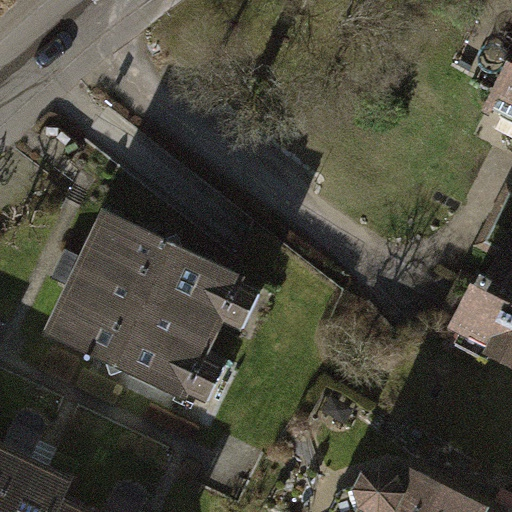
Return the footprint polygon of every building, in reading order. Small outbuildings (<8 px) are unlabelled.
[(511,71),(483,135),(511,148),(511,71)] [(511,202),(450,318),(511,350),(511,202)] [(239,269),(100,204),(71,267),(41,329),(179,394),(183,386),(205,396),(222,359),(205,351),(224,310),(240,318),(256,285),(236,276),(239,269)] [(0,511),(107,511),(60,489),(69,472),(39,458),(0,439),(0,511)] [(511,511),(394,445),(357,511),(511,511)]
